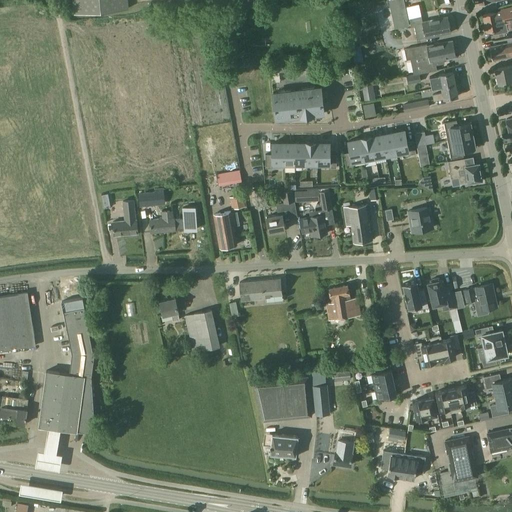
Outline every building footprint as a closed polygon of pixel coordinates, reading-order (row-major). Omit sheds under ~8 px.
[(73,0),(74,13),(129,8),(127,0),(73,0)] [(495,13),(484,15),(487,32),(493,31),(494,35),(507,32),(505,25),(505,23),(511,21),(511,8),(501,11),(501,15),(496,16),(495,13)] [(421,16),(409,18),(411,27),(414,26),(417,39),(426,37),(451,32),(447,16),(422,21),(421,16)] [(456,57),(452,40),(427,45),(427,44),(405,49),(407,59),(416,58),(419,73),(437,70),(436,65),(444,63),(443,59),(456,57)] [(511,42),(490,48),(493,61),(511,56),(511,42)] [(360,45),(352,45),(353,63),(362,62),(360,45)] [(511,65),(495,69),(498,84),(511,81),(511,65)] [(453,72),(430,76),(432,88),(441,86),(455,84),(453,72)] [(421,82),(419,74),(407,76),(408,84),(421,82)] [(363,100),(374,98),(372,84),(361,85),(363,100)] [(442,93),(432,95),(433,100),(458,96),(455,84),(441,86),(442,93)] [(321,87),(273,93),(276,119),(300,116),(300,117),(314,115),(314,114),(324,113),(321,87)] [(430,107),(428,99),(403,104),(404,112),(430,107)] [(448,140),(472,135),(472,134),(473,133),(472,124),(458,127),(457,121),(444,123),(448,140)] [(404,130),(393,132),(397,153),(408,151),(408,155),(416,153),(413,140),(407,141),(404,130)] [(424,131),(414,133),(417,145),(427,143),(425,135),(424,131)] [(393,132),(382,134),(386,155),(397,153),(393,132)] [(386,155),(382,134),(372,136),(371,136),(375,157),(386,155)] [(473,138),(472,135),(448,140),(451,158),(463,156),(462,150),(476,147),(474,138),(473,138)] [(364,159),(375,157),(371,136),(361,138),(360,139),(364,159)] [(364,159),(360,139),(348,141),(350,152),(344,153),(346,167),(354,165),(353,161),(364,159)] [(307,164),(307,142),(305,142),(295,143),(295,164),(307,164)] [(318,164),(318,143),(316,143),(316,142),(307,142),(307,164),(318,164)] [(272,154),(266,154),(265,168),(273,168),(273,164),(284,164),(284,143),(272,143),(272,154)] [(284,164),(295,164),(295,143),(284,143),(284,164)] [(330,143),(318,143),(318,164),(329,164),(329,168),(336,168),(336,154),(330,154),(330,143)] [(421,166),(429,164),(427,154),(419,156),(421,166)] [(465,158),(448,161),(451,178),(453,185),(460,184),(460,185),(461,184),(461,183),(468,182),(468,183),(482,180),(479,164),(466,166),(465,158)] [(215,172),(216,185),(240,183),(239,170),(215,172)] [(418,189),(430,189),(430,176),(418,176),(418,189)] [(376,186),(369,187),(371,200),(378,199),(376,186)] [(307,189),(294,190),(295,201),(308,200),(307,189)] [(333,208),(330,189),(319,191),(322,210),(333,208)] [(295,201),(293,190),(292,190),(286,191),(282,192),(284,202),(276,204),(278,214),(266,217),(269,233),(285,230),(283,218),(292,217),(289,202),(295,201)] [(138,193),(140,206),(157,204),(156,191),(138,193)] [(100,194),(103,207),(109,206),(107,193),(100,194)] [(246,206),(244,194),(229,197),(232,209),(246,206)] [(136,219),(134,200),(123,201),(125,220),(113,221),(115,236),(138,233),(136,219)] [(372,239),(367,203),(343,207),(346,226),(351,225),(354,242),(372,239)] [(165,218),(150,219),(151,232),(151,231),(162,230),(163,231),(175,230),(174,229),(184,228),(184,229),(196,228),(194,206),(182,207),(183,217),(174,217),(174,216),(165,216),(165,218)] [(431,228),(427,207),(408,211),(412,232),(431,228)] [(234,228),(231,211),(214,214),(220,247),(237,244),(234,228)] [(327,233),(324,214),(310,216),(310,218),(300,220),(302,233),(313,231),(313,235),(327,233)] [(438,277),(430,280),(430,282),(427,283),(433,305),(446,302),(448,308),(449,308),(456,306),(455,300),(453,294),(450,283),(443,285),(442,279),(439,280),(438,277)] [(283,294),(281,278),(239,282),(241,301),(264,298),(264,296),(283,294)] [(416,280),(403,283),(405,291),(404,292),(406,299),(408,308),(421,305),(422,308),(428,307),(424,288),(418,289),(416,280)] [(472,287),(464,289),(466,297),(467,302),(474,300),(477,300),(480,315),(488,313),(487,308),(497,306),(492,283),(473,288),(472,287)] [(351,299),(348,285),(329,288),(331,303),(329,303),(330,309),(333,309),(334,319),(360,314),(357,297),(351,299)] [(461,290),(453,292),(453,294),(455,300),(461,299),(463,298),(461,290)] [(0,350),(35,345),(27,292),(0,296),(0,350)] [(178,311),(175,298),(160,301),(163,315),(171,313),(173,321),(180,319),(178,311)] [(236,301),(229,303),(232,316),(238,315),(236,301)] [(127,315),(137,314),(136,303),(127,303),(127,315)] [(93,351),(84,307),(64,311),(72,353),(70,373),(47,370),(39,426),(48,427),(62,429),(77,431),(95,433),(92,376),(95,351),(93,351)] [(221,346),(212,309),(185,315),(193,352),(221,346)] [(459,319),(453,321),(455,332),(462,330),(459,319)] [(488,327),(475,330),(477,336),(482,335),(484,346),(507,341),(506,335),(503,336),(502,330),(489,332),(488,327)] [(469,329),(462,331),(464,338),(471,337),(469,329)] [(451,338),(442,340),(441,340),(445,359),(456,356),(454,349),(460,347),(457,334),(451,336),(451,338)] [(431,343),(436,361),(436,360),(445,358),(445,359),(441,340),(442,340),(441,336),(430,338),(431,343)] [(507,341),(484,346),(487,358),(482,359),(484,366),(496,363),(495,357),(507,354),(506,348),(508,347),(507,341)] [(421,342),(415,344),(418,357),(424,356),(425,363),(436,361),(431,343),(421,345),(421,342)] [(349,370),(333,372),(334,381),(350,379),(349,370)] [(372,374),(374,382),(393,378),(391,370),(372,374)] [(493,387),(495,395),(511,391),(511,377),(501,380),(499,373),(483,377),(486,389),(493,387)] [(312,415),(308,376),(253,381),(262,420),(312,415)] [(395,386),(393,378),(374,382),(375,391),(395,386)] [(330,413),(327,384),(313,385),(316,415),(330,413)] [(466,385),(456,387),(460,405),(470,403),(470,406),(477,404),(474,391),(468,392),(466,385)] [(397,395),(395,386),(375,391),(377,399),(397,395)] [(446,389),(450,408),(451,412),(461,410),(460,405),(456,387),(456,388),(446,390),(446,389)] [(450,408),(446,389),(436,392),(440,410),(450,408)] [(511,391),(495,395),(497,403),(490,405),(492,416),(508,413),(507,406),(511,405),(511,391)] [(4,396),(1,419),(16,421),(16,422),(25,424),(27,409),(10,407),(11,396),(4,396)] [(423,398),(427,417),(437,415),(433,397),(423,399),(423,398)] [(417,419),(427,417),(423,398),(413,401),(414,406),(415,410),(417,419)] [(487,411),(479,413),(480,420),(489,419),(487,411)] [(510,428),(487,433),(491,451),(511,446),(511,426),(509,427),(510,428)] [(62,429),(48,427),(44,449),(58,451),(62,429)] [(298,436),(272,433),(270,454),(296,456),(298,436)] [(469,436),(445,441),(448,453),(447,453),(448,462),(449,462),(454,481),(462,479),(477,476),(473,457),(474,456),(472,448),(471,448),(469,436)] [(337,438),(335,449),(333,462),(351,465),(353,452),(355,440),(337,438)] [(44,450),(38,450),(36,466),(61,470),(63,454),(58,453),(58,451),(44,449),(44,450)] [(383,450),(381,467),(388,468),(387,475),(390,475),(399,477),(399,476),(401,477),(404,459),(404,453),(383,450)] [(404,459),(401,477),(414,479),(415,472),(423,474),(426,456),(404,453),(404,459)] [(21,492),(62,499),(64,489),(22,482),(21,492)] [(18,503),(16,511),(27,511),(29,505),(18,503)]
